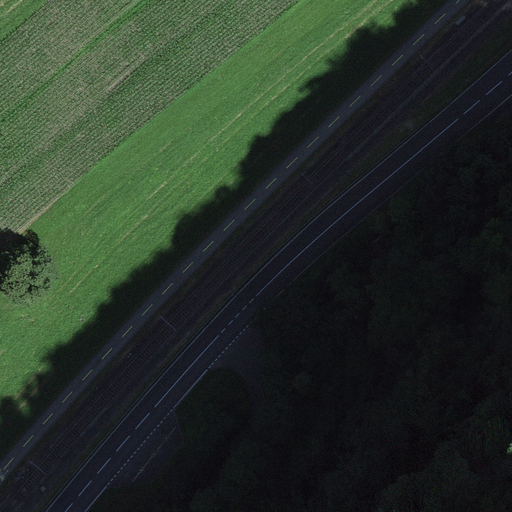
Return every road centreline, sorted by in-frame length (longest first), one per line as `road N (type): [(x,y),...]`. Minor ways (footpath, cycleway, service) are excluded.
road 1 (primary): [(66,511),(267,284),(511,71)]
road 2 (track): [(218,335),(256,376),(256,410),(188,511)]
